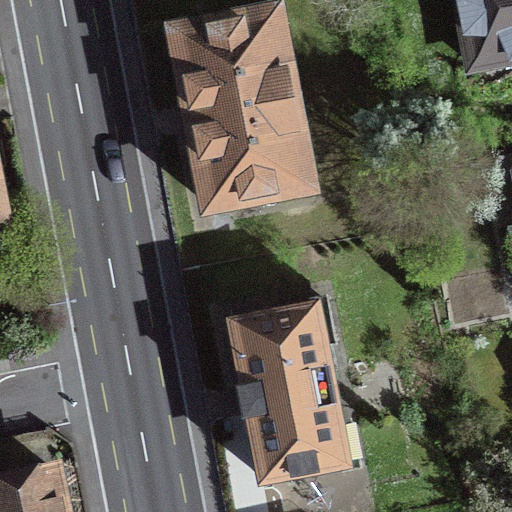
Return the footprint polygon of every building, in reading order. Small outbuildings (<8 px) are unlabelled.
[(511,0),(461,0),(474,65),(511,57),(511,0)] [(309,184),(272,4),(165,25),(185,122),(203,206),(309,184)] [(0,258),(12,256),(0,198),(0,258)] [(353,473),(321,302),(227,320),(243,405),(259,491),(353,473)] [(75,511),(67,470),(0,483),(0,511),(75,511)]
